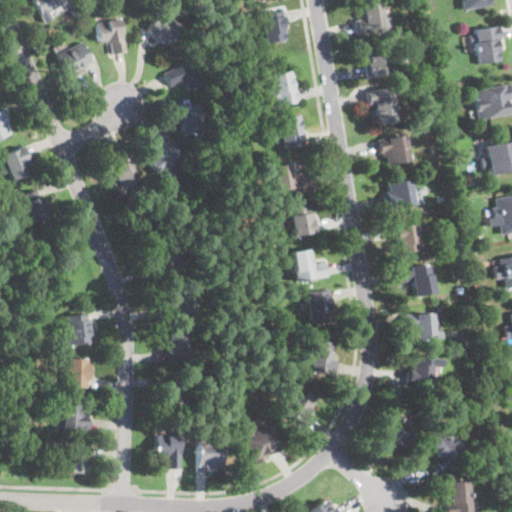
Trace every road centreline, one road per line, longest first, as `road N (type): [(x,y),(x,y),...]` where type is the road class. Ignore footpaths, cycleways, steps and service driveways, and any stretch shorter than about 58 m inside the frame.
road 1 (residential): [(313,0),(369,329),(356,406),(328,452),(266,495),(211,504),(0,499)]
road 2 (residential): [(0,0),(124,287),(121,503)]
